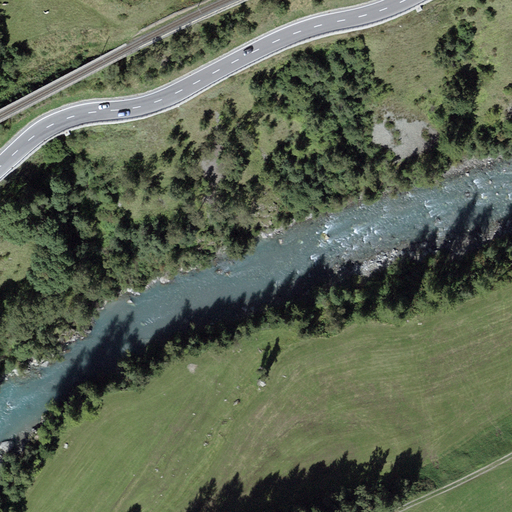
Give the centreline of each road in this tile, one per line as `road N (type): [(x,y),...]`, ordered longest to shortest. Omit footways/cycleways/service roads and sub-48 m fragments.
road 1 (primary): [(404,0),(300,30),(164,98),(53,123),(0,165)]
road 2 (track): [(511,453),(396,511)]
